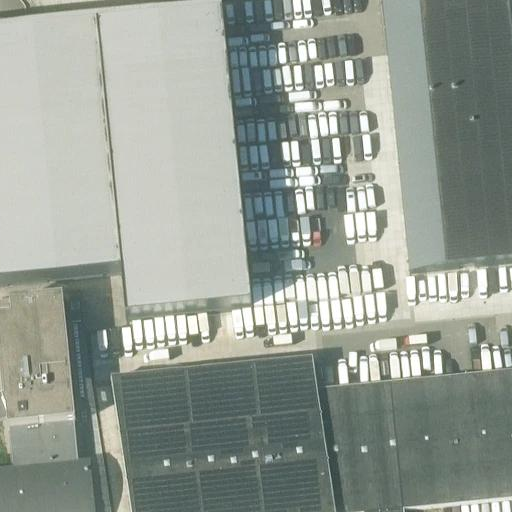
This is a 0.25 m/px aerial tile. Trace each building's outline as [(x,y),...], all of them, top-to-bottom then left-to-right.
[(511,0),(382,0),(410,276),(511,265),(511,0)] [(251,308),(222,17),(166,22),(168,42),(29,55),(27,36),(26,36),(0,38),(0,287),(121,276),(125,321),(251,308)] [(511,322),(511,283),(404,291),(372,305),(379,319),(392,318),(393,330),(409,328),(415,326),(428,325),(427,317),(433,315),(468,312),(474,325),(497,323),(495,324),(511,322)] [(75,425),(62,301),(9,306),(11,320),(0,321),(0,358),(4,403),(1,403),(6,416),(7,432),(10,432),(14,472),(77,466),(72,426),(75,425)] [(511,374),(316,394),(311,362),(110,382),(129,511),(407,511),(511,501),(511,374)] [(14,472),(0,473),(0,511),(93,511),(88,465),(77,466),(14,472)]
